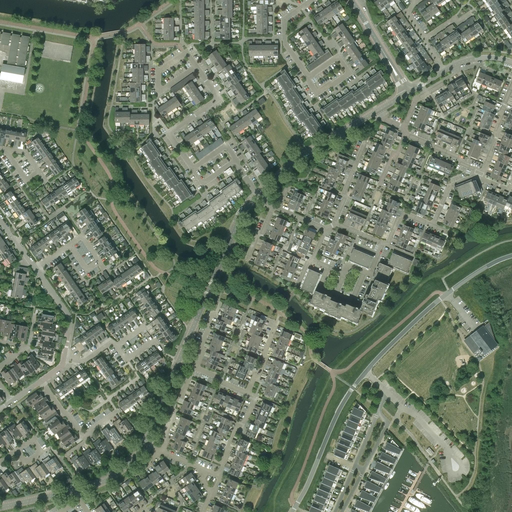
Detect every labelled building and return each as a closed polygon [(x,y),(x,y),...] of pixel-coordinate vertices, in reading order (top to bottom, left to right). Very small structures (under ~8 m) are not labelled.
[(333,3),(339,12),(343,9),(336,0),(333,0),(335,2),(333,3)] [(372,0),(380,10),(385,7),(379,0),(378,0),(376,1),(375,0),(372,0)] [(490,7),(493,11),(501,6),(500,5),(499,3),(501,2),(499,0),(498,0),(497,1),(498,1),(490,7)] [(331,5),(330,2),(329,1),(327,3),(335,15),(339,12),(333,3),(331,5)] [(431,5),(429,7),(435,15),(439,11),(436,7),(432,2),(430,3),(431,5)] [(335,15),(327,3),(324,4),(327,8),(325,9),(331,18),(335,15)] [(493,11),(496,15),(496,16),(504,10),(502,7),(504,6),(502,4),(500,5),(501,6),(493,11)] [(331,18),(325,9),(324,10),(321,7),(319,8),(327,20),(331,18)] [(425,7),(423,8),(430,18),(435,15),(429,7),(426,8),(425,7)] [(327,20),(319,8),(317,10),(319,13),(317,15),(324,23),(327,20)] [(420,8),(418,10),(420,13),(421,14),(422,17),(425,20),(427,23),(431,19),(430,18),(423,8),(421,10),(420,8)] [(494,17),(497,21),(505,16),(503,13),(505,12),(504,10),(496,16),(496,15),(494,17)] [(324,23),(317,15),(316,16),(313,12),(311,14),(319,26),(324,23)] [(497,21),(500,26),(508,20),(509,20),(508,18),(508,17),(508,16),(507,14),(505,16),(497,21)] [(387,22),(390,26),(398,21),(396,18),(398,17),(396,15),(387,22)] [(390,26),(393,31),(401,25),(403,24),(407,21),(406,19),(403,21),(401,21),(400,19),(398,21),(390,26)] [(503,30),(505,29),(511,25),(509,22),(511,21),(510,19),(509,20),(508,20),(500,26),(503,30)] [(473,22),(471,24),(478,34),(483,30),(477,22),(475,24),(473,22)] [(298,33),(301,37),(309,32),(307,29),(311,26),(310,24),(298,33)] [(333,37),(345,28),(342,24),(334,29),(336,32),(332,35),(333,37)] [(393,31),(396,35),(404,30),(405,29),(404,28),(404,27),(404,26),(403,24),(401,25),(393,31)] [(478,34),(471,24),(469,25),(471,27),(468,29),(474,37),(478,34)] [(348,33),(345,28),(333,37),(334,39),(339,36),(340,38),(348,33)] [(396,35),(399,40),(407,34),(405,32),(407,30),(406,28),(405,29),(404,30),(396,35)] [(464,29),(463,30),(469,40),(474,37),(468,29),(466,31),(464,29)] [(457,41),(462,38),(459,35),(460,35),(457,32),(457,30),(456,31),(456,30),(455,31),(454,30),(453,30),(451,32),(457,41)] [(462,33),(460,35),(459,35),(462,38),(465,43),(469,40),(463,30),(461,31),(462,33)] [(4,63),(3,66),(23,69),(23,67),(24,67),(29,37),(28,38),(22,37),(21,38),(19,37),(20,35),(19,35),(19,36),(12,35),(12,36),(10,36),(10,34),(9,34),(3,33),(2,34),(0,34),(0,32),(0,31),(0,50),(6,53),(6,56),(8,57),(7,64),(4,63)] [(309,32),(301,37),(304,42),(316,33),(315,32),(311,35),(309,32)] [(457,41),(451,32),(449,33),(450,35),(448,37),(453,45),(457,41)] [(304,42),(307,46),(315,41),(313,38),(317,35),(316,33),(304,42)] [(348,33),(340,38),(342,41),(338,44),(339,46),(351,37),(348,33)] [(399,40),(402,44),(410,39),(410,38),(412,37),(416,34),(415,33),(412,34),(410,35),(409,33),(407,34),(399,40)] [(351,37),(339,46),(341,47),(345,44),(346,47),(347,47),(352,43),(353,43),(355,42),(351,37)] [(410,39),(402,44),(405,49),(413,43),(411,41),(413,39),(412,37),(410,38),(410,39)] [(440,54),(444,51),(439,43),(436,40),(434,37),(433,38),(435,41),(435,43),(433,44),(440,54)] [(444,37),(442,38),(449,48),(453,45),(448,37),(445,39),(444,37)] [(439,43),(444,51),(449,48),(442,38),(440,39),(441,41),(439,43)] [(315,41),(307,46),(310,51),(322,42),(321,40),(317,43),(315,41)] [(310,51),(313,55),(321,50),(320,47),(324,44),(322,42),(310,51)] [(405,49),(403,50),(405,52),(406,55),(406,54),(408,53),(416,47),(420,45),(418,43),(417,44),(415,42),(413,43),(405,49)] [(347,47),(346,47),(344,48),(346,51),(342,54),(344,56),(356,47),(353,43),(352,43),(347,47)] [(351,57),(359,52),(356,47),(344,56),(345,58),(349,55),(351,57)] [(406,54),(410,59),(418,53),(417,53),(419,52),(424,49),(422,47),(420,49),(418,49),(416,47),(408,53),(406,54)] [(324,55),(326,53),(329,51),(327,49),(323,52),(321,50),(313,55),(317,60),(319,58),(321,57),(324,55)] [(205,61),(207,63),(219,54),(216,50),(208,56),(209,58),(205,61)] [(350,65),(362,56),(359,52),(351,57),(353,60),(348,63),(350,65)] [(410,59),(413,63),(421,58),(420,58),(422,56),(423,56),(427,54),(425,52),(423,54),(421,54),(419,52),(417,53),(418,53),(410,59)] [(222,58),(219,54),(207,63),(208,65),(212,63),(213,64),(222,58)] [(357,66),(365,61),(362,56),(350,65),(351,66),(355,64),(357,66)] [(413,63),(416,68),(424,62),(426,61),(430,58),(428,56),(426,58),(424,58),(423,56),(422,56),(420,58),(421,58),(413,63)] [(225,62),(222,58),(213,64),(214,66),(211,69),(212,71),(225,62)] [(365,61),(357,66),(359,69),(355,72),(356,74),(368,65),(365,61)] [(427,63),(426,61),(424,62),(416,68),(419,72),(423,70),(425,73),(431,69),(429,65),(427,67),(425,64),(427,63)] [(219,72),(221,71),(227,66),(225,62),(212,71),(214,73),(217,71),(219,72)] [(229,65),(227,66),(221,71),(222,73),(218,75),(220,77),(232,69),(229,65)] [(3,66),(2,66),(1,74),(0,73),(0,86),(16,90),(16,86),(20,86),(23,69),(3,66)] [(235,73),(232,69),(220,77),(221,80),(225,77),(226,79),(235,73)] [(355,93),(353,94),(353,95),(358,101),(357,101),(359,103),(373,93),(372,91),(385,82),(381,76),(384,74),(381,70),(378,72),(379,73),(378,74),(374,69),(370,71),(374,77),(371,79),(367,74),(363,76),(367,82),(365,83),(367,85),(365,86),(361,81),(358,83),(362,88),(358,91),(354,86),(351,88),(355,93)] [(300,103),(302,102),(301,100),(306,96),(304,93),(298,97),(297,95),(296,93),(301,90),(299,86),(293,90),(292,88),(294,87),(293,85),(298,81),(296,78),(291,81),(288,78),(294,74),(291,71),(286,75),(285,73),(286,72),(284,70),(280,72),(282,75),(276,79),(285,92),(283,94),(293,108),(300,103)] [(476,82),(481,84),(485,75),(479,72),(476,82)] [(238,77),(235,73),(226,79),(227,81),(224,83),(225,85),(238,77)] [(481,84),(487,87),(491,77),(485,75),(481,84)] [(240,81),(238,77),(225,85),(227,88),(230,85),(232,86),(232,87),(238,82),(239,82),(240,81)] [(496,79),(491,77),(487,87),(492,89),(496,79)] [(458,80),(463,89),(467,87),(461,78),(458,80)] [(184,87),(187,92),(195,86),(193,83),(197,81),(196,79),(193,80),(191,82),(188,84),(186,86),(184,87)] [(502,82),(496,79),(492,89),(498,91),(502,82)] [(463,89),(458,80),(454,82),(459,91),(463,89)] [(241,86),(239,82),(238,82),(232,87),(232,86),(230,88),(231,90),(227,92),(229,95),(241,86)] [(459,91),(454,82),(450,84),(456,93),(459,91)] [(456,93),(450,84),(447,87),(449,90),(452,96),(452,95),(456,93)] [(195,86),(187,92),(190,96),(202,88),(201,86),(197,89),(195,86)] [(244,90),(241,86),(229,95),(230,97),(234,94),(235,96),(244,90)] [(190,96),(193,101),(201,95),(199,92),(203,89),(202,88),(190,96)] [(353,95),(353,94),(352,92),(350,94),(346,88),(343,91),(346,96),(343,99),(339,93),(336,96),(339,101),(338,102),(337,100),(335,101),(331,96),(327,99),(331,104),(328,106),(324,101),(321,103),(324,109),(323,110),(322,109),(319,110),(322,114),(324,113),(329,119),(342,109),(344,111),(357,101),(358,101),(353,95)] [(234,102),(247,94),(244,90),(235,96),(236,98),(233,100),(234,102)] [(449,90),(445,92),(451,101),(454,99),(452,95),(452,96),(449,90)] [(451,101),(445,92),(442,94),(447,103),(451,101)] [(181,105),(173,94),(172,93),(170,94),(173,98),(171,100),(176,108),(181,105)] [(249,98),(247,94),(234,102),(236,105),(240,102),(241,104),(249,98)] [(442,94),(438,96),(443,105),(447,103),(442,94)] [(203,98),(201,95),(193,101),(196,105),(208,97),(207,95),(203,98)] [(443,105),(438,96),(434,98),(439,108),(443,105)] [(172,111),(176,108),(171,100),(168,102),(165,98),(163,99),(172,111)] [(164,104),(162,106),(167,114),(172,111),(163,99),(162,100),(164,104)] [(293,108),(291,109),(301,123),(303,122),(313,136),(319,132),(320,134),(324,131),(323,129),(321,129),(320,128),(326,124),(323,120),(318,124),(315,121),(321,117),(318,114),(313,117),(312,115),(310,117),(309,115),(314,112),(311,108),(306,112),(304,108),(309,105),(306,101),(301,105),(300,103),(293,108)] [(483,105),(493,110),(495,106),(485,101),(483,105)] [(163,117),(167,114),(162,106),(159,108),(156,104),(154,105),(163,117)] [(251,112),(257,120),(261,117),(253,105),(251,106),(254,110),(251,112)] [(422,106),(420,111),(429,115),(432,110),(422,106)] [(246,110),(244,111),(252,123),(257,120),(251,112),(250,113),(249,111),(247,112),(246,110)] [(242,118),(248,126),(252,123),(244,111),(242,112),(245,117),(242,118)] [(429,115),(420,111),(418,116),(427,120),(429,115)] [(206,122),(211,130),(216,127),(208,115),(206,116),(209,120),(206,122)] [(235,117),(243,129),(248,126),(242,118),(240,120),(237,116),(235,117)] [(425,125),(427,120),(418,116),(416,121),(425,125)] [(233,125),(239,132),(243,129),(235,117),(233,119),(236,123),(233,125)] [(211,130),(206,122),(203,124),(200,120),(199,121),(207,133),(211,130)] [(207,133),(199,121),(197,123),(200,127),(197,129),(203,136),(207,133)] [(425,125),(416,121),(413,126),(423,130),(425,125)] [(239,132),(233,125),(231,126),(228,122),(226,124),(234,136),(239,132)] [(490,127),(480,122),(479,127),(488,131),(490,127)] [(203,136),(197,129),(194,130),(192,126),(190,128),(198,140),(203,136)] [(188,135),(194,143),(198,140),(190,128),(188,129),(191,133),(188,135)] [(385,133),(395,137),(396,133),(387,129),(385,133)] [(440,141),(445,131),(439,129),(435,139),(440,141)] [(445,131),(440,141),(445,143),(449,133),(445,131)] [(194,143),(188,135),(186,137),(183,132),(181,134),(189,146),(194,143)] [(445,143),(450,145),(454,135),(449,133),(445,143)] [(480,133),(479,137),(488,141),(490,137),(480,133)] [(454,135),(450,145),(456,147),(460,138),(454,135)] [(241,149),(253,140),(250,136),(241,142),(243,144),(239,147),(241,149)] [(32,144),(34,146),(41,141),(38,137),(31,142),(30,142),(27,145),(26,145),(27,147),(32,144)] [(487,145),(488,141),(479,137),(477,141),(483,143),(483,144),(487,145)] [(159,177),(161,175),(167,171),(167,170),(166,169),(172,165),(169,162),(164,165),(161,162),(167,158),(164,155),(159,158),(158,157),(160,156),(159,154),(164,150),(161,146),(156,150),(154,147),(159,143),(157,139),(151,143),(150,142),(151,141),(150,138),(146,141),(147,143),(141,147),(151,161),(149,163),(154,170),(159,177)] [(482,147),(483,144),(483,143),(477,141),(474,139),(472,143),(482,147)] [(256,144),(253,140),(241,149),(242,151),(246,148),(247,150),(256,144)] [(35,148),(37,151),(44,145),(41,141),(34,146),(29,150),(30,151),(35,148)] [(391,145),(382,141),(380,145),(386,148),(390,149),(391,145)] [(380,145),(377,143),(375,147),(385,151),(386,148),(380,145)] [(246,157),(258,148),(256,144),(247,150),(248,152),(245,154),(246,157)] [(37,151),(32,154),(33,156),(38,152),(39,155),(47,150),(44,145),(37,151)] [(407,150),(417,154),(419,149),(409,145),(407,150)] [(259,153),(261,152),(258,148),(246,157),(248,159),(251,156),(252,158),(253,158),(259,153)] [(41,157),(42,159),(50,154),(47,150),(39,155),(35,158),(36,160),(41,157)] [(417,154),(407,150),(405,155),(415,159),(417,154)] [(478,155),(469,151),(467,155),(468,155),(471,157),(477,159),(478,155)] [(250,166),(262,157),(259,153),(253,158),(252,158),(250,159),(252,161),(248,164),(250,166)] [(44,161),(45,163),(53,158),(50,154),(42,159),(38,162),(39,164),(44,161)] [(338,158),(336,163),(345,167),(348,161),(347,161),(348,158),(339,154),(337,157),(338,158)] [(415,159),(405,155),(403,160),(413,164),(415,159)] [(256,167),(265,161),(262,157),(250,166),(251,168),(255,165),(256,167)] [(433,168),(437,159),(431,157),(427,166),(433,168)] [(56,162),(53,158),(45,163),(41,166),(42,168),(47,165),(48,167),(56,162)] [(437,159),(433,168),(438,171),(442,161),(437,159)] [(413,164),(403,160),(401,165),(407,167),(407,168),(410,169),(413,164)] [(255,174),(268,165),(265,161),(256,167),(257,169),(254,171),(255,174)] [(442,161),(438,171),(444,173),(448,164),(442,161)] [(49,169),(51,171),(51,172),(59,166),(56,162),(48,167),(44,171),(45,172),(49,169)] [(343,173),(345,167),(336,163),(334,168),(334,169),(340,171),(339,171),(343,173)] [(401,165),(398,163),(395,168),(405,172),(407,168),(407,167),(401,165)] [(448,164),(444,173),(450,176),(454,166),(448,164)] [(268,165),(255,174),(257,176),(260,173),(262,175),(270,169),(268,165)] [(62,171),(59,166),(51,172),(51,171),(47,175),(48,176),(52,173),(54,176),(62,171)] [(161,175),(171,189),(173,188),(182,202),(188,197),(190,200),(194,197),(192,194),(191,195),(190,194),(195,190),(193,186),(187,190),(185,187),(190,183),(188,180),(182,183),(181,181),(179,183),(178,181),(183,178),(181,174),(176,178),(173,174),(179,171),(176,167),(171,171),(169,169),(167,170),(167,171),(161,175)] [(334,169),(334,168),(330,167),(328,173),(337,177),(339,171),(340,171),(334,169)] [(376,171),(367,167),(365,171),(375,175),(376,171)] [(405,172),(395,168),(393,173),(403,177),(405,172)] [(72,179),(70,180),(75,188),(79,185),(76,180),(74,177),(72,175),(71,173),(69,174),(72,179)] [(328,173),(326,178),(335,182),(337,177),(328,173)] [(393,173),(391,178),(401,182),(403,177),(393,173)] [(502,177),(492,173),(490,177),(500,181),(502,177)] [(358,180),(368,184),(370,178),(360,174),(358,180)] [(71,191),(75,188),(70,180),(67,176),(65,177),(68,181),(66,183),(71,191)] [(0,180),(0,186),(6,182),(11,179),(9,178),(7,179),(6,179),(5,177),(3,178),(0,180)] [(215,212),(229,202),(228,200),(242,190),(237,184),(239,183),(240,183),(237,179),(234,180),(235,182),(234,183),(230,178),(226,180),(230,185),(227,188),(223,182),(219,185),(223,190),(221,192),(223,194),(221,195),(218,189),(214,192),(218,197),(214,199),(210,194),(207,197),(211,202),(209,203),(210,205),(215,212)] [(333,188),(335,182),(326,178),(323,184),(322,183),(321,187),(330,191),(332,188),(333,188)] [(389,183),(399,187),(401,182),(391,178),(389,183)] [(62,182),(60,184),(61,186),(62,186),(67,194),(71,191),(66,183),(62,179),(61,180),(62,182)] [(358,180),(356,184),(366,189),(368,184),(358,180)] [(460,200),(480,191),(475,180),(455,188),(460,200)] [(8,185),(6,182),(0,186),(0,189),(2,192),(9,187),(14,183),(12,182),(8,185)] [(62,197),(67,194),(62,186),(61,186),(58,182),(57,183),(60,187),(57,189),(62,197)] [(399,187),(389,183),(387,188),(396,193),(399,187)] [(428,188),(438,192),(440,187),(431,183),(428,188)] [(363,194),(366,189),(356,184),(354,189),(363,194)] [(56,190),(53,192),(58,200),(62,197),(57,189),(54,185),(52,186),(56,190)] [(51,193),(49,195),(54,202),(58,200),(53,192),(50,187),(48,189),(51,193)] [(438,192),(428,188),(426,193),(436,197),(438,192)] [(361,198),(363,194),(354,189),(352,195),(351,198),(361,202),(362,199),(361,198)] [(3,196),(6,200),(14,195),(18,191),(17,190),(12,193),(10,190),(3,196)] [(47,196),(45,198),(50,205),(54,202),(49,195),(46,190),(44,192),(47,196)] [(292,195),(302,200),(305,193),(298,190),(297,193),(294,191),(292,195)] [(326,195),(335,200),(337,195),(327,191),(326,195)] [(488,202),(492,193),(488,191),(484,200),(488,202)] [(46,208),(50,205),(45,198),(42,193),(40,195),(43,199),(40,201),(46,208)] [(436,197),(426,193),(424,198),(434,202),(436,197)] [(15,197),(14,195),(6,200),(9,204),(16,199),(17,199),(21,196),(20,194),(15,197)] [(9,204),(12,208),(19,203),(24,200),(23,198),(18,201),(17,199),(16,199),(9,204)] [(424,198),(422,203),(428,206),(432,207),(434,202),(424,198)] [(390,199),(389,203),(398,207),(400,203),(390,199)] [(217,214),(215,212),(210,205),(209,206),(205,201),(201,203),(205,209),(202,211),(198,206),(195,208),(198,213),(197,215),(195,213),(194,214),(190,209),(186,211),(190,216),(187,219),(183,213),(179,216),(183,221),(182,222),(181,221),(178,223),(181,227),(183,225),(187,231),(201,222),(202,224),(217,214)] [(426,210),(428,206),(422,203),(419,201),(417,206),(426,210)] [(21,206),(19,203),(12,208),(15,212),(22,207),(27,204),(26,202),(21,206)] [(299,207),(289,203),(287,207),(297,211),(299,207)] [(451,204),(449,209),(459,213),(461,208),(451,204)] [(28,209),(29,209),(30,208),(29,206),(24,210),(22,207),(15,212),(18,217),(21,215),(21,214),(25,211),(28,209)] [(426,210),(417,206),(414,212),(424,216),(426,210)] [(79,214),(81,217),(89,212),(86,207),(78,213),(74,216),(75,218),(79,214)] [(387,207),(385,211),(392,213),(391,214),(395,215),(397,211),(387,207)] [(30,212),(29,209),(28,209),(25,211),(21,214),(21,215),(24,219),(31,213),(32,213),(36,210),(35,209),(30,212)] [(382,209),(380,213),(390,217),(391,214),(392,213),(385,211),(382,209)] [(459,213),(449,209),(447,214),(456,218),(459,213)] [(91,210),(89,212),(81,217),(77,220),(78,222),(81,220),(82,222),(84,221),(92,216),(94,215),(91,210)] [(351,221),(355,211),(351,210),(347,219),(351,221)] [(327,219),(329,215),(319,211),(317,215),(327,219)] [(24,219),(27,223),(34,218),(39,214),(38,213),(33,216),(32,213),(31,213),(24,219)] [(445,219),(454,223),(456,218),(447,214),(445,219)] [(367,216),(363,215),(359,224),(363,226),(367,216)] [(85,223),(87,225),(95,220),(92,216),(84,221),(82,222),(80,224),(81,226),(85,223)] [(36,220),(34,218),(27,223),(30,227),(37,222),(42,219),(41,217),(36,220)] [(275,222),(285,227),(287,221),(278,217),(275,222)] [(454,223),(445,219),(443,224),(452,228),(454,223)] [(88,227),(90,229),(90,230),(97,224),(95,220),(87,225),(82,229),(84,230),(88,227)] [(283,232),(285,227),(275,222),(273,227),(283,232)] [(66,223),(62,226),(67,233),(68,235),(70,238),(72,237),(70,234),(73,232),(66,223)] [(91,231),(93,234),(100,228),(97,224),(90,230),(90,229),(85,233),(87,234),(91,231)] [(402,229),(412,233),(414,229),(404,225),(402,229)] [(67,233),(62,226),(58,229),(63,236),(64,238),(66,241),(68,240),(66,237),(68,235),(67,233)] [(271,232),(281,237),(283,232),(273,227),(271,232)] [(103,233),(100,228),(93,234),(88,237),(90,239),(94,235),(96,238),(103,233)] [(64,238),(63,236),(58,229),(54,232),(59,239),(60,241),(62,244),(64,243),(62,240),(64,238)] [(303,235),(313,239),(315,233),(306,229),(303,235)] [(382,237),(383,233),(374,229),(372,233),(382,237)] [(426,243),(430,233),(425,231),(421,241),(426,243)] [(54,232),(50,235),(55,242),(58,247),(60,245),(58,243),(60,241),(59,239),(54,232)] [(281,237),(271,232),(269,238),(279,242),(281,237)] [(337,232),(335,236),(345,240),(347,236),(337,232)] [(430,233),(426,243),(431,245),(435,236),(430,233)] [(55,242),(50,235),(45,237),(51,245),(54,250),(55,248),(52,244),(55,242)] [(99,242),(101,245),(108,240),(105,235),(98,241),(93,244),(95,246),(99,242)] [(313,239),(303,235),(301,241),(310,244),(313,239)] [(343,244),(345,240),(335,236),(334,240),(340,243),(343,244)] [(435,236),(431,245),(436,247),(440,238),(435,236)] [(46,248),(50,253),(51,251),(48,247),(51,245),(45,237),(41,240),(46,248)] [(329,242),(338,247),(340,243),(334,240),(330,238),(329,242)] [(445,240),(440,238),(436,247),(441,250),(445,240)] [(44,250),(46,248),(41,240),(37,243),(42,251),(43,253),(45,255),(47,254),(44,250)] [(104,249),(111,244),(108,240),(101,245),(96,248),(97,250),(102,247),(104,249)] [(407,245),(397,240),(396,245),(405,249),(407,245)] [(261,247),(271,251),(273,245),(264,241),(261,247)] [(299,246),(308,250),(310,244),(301,241),(299,246)] [(0,253),(1,255),(8,249),(7,247),(10,245),(8,242),(0,247),(0,253)] [(33,246),(30,248),(36,257),(39,256),(41,258),(43,257),(41,254),(43,253),(42,251),(37,243),(33,246)] [(107,253),(114,248),(111,244),(104,249),(99,252),(100,254),(105,251),(107,253)] [(107,253),(102,257),(103,258),(108,255),(110,257),(110,258),(117,252),(120,251),(117,246),(114,248),(107,253)] [(308,250),(299,246),(296,252),(297,252),(296,255),(303,258),(304,255),(306,256),(308,250)] [(271,251),(261,247),(259,252),(268,256),(271,251)] [(3,260),(15,252),(13,249),(10,252),(8,249),(1,255),(3,258),(2,259),(3,260)] [(373,257),(353,249),(349,261),(368,269),(373,257)] [(333,258),(335,254),(325,250),(324,254),(333,258)] [(15,252),(3,260),(4,262),(5,261),(8,265),(7,265),(8,265),(16,259),(15,259),(14,257),(17,254),(15,252)] [(120,257),(117,252),(110,258),(110,257),(105,261),(106,262),(111,259),(113,262),(120,257)] [(257,258),(266,262),(268,256),(259,252),(257,258)] [(412,261),(392,253),(387,265),(407,273),(412,261)] [(288,260),(298,264),(300,259),(291,255),(288,260)] [(266,262),(257,258),(254,263),(264,267),(266,262)] [(136,265),(133,267),(138,274),(143,271),(138,264),(137,264),(136,262),(134,259),(133,260),(136,265)] [(286,265),(296,269),(298,264),(288,260),(286,265)] [(53,268),(56,273),(64,267),(68,264),(67,262),(63,266),(61,263),(53,268)] [(134,277),(138,274),(133,267),(130,262),(128,263),(132,268),(129,269),(129,270),(134,277)] [(373,279),(375,280),(375,279),(386,284),(388,280),(387,280),(392,268),(379,263),(377,269),(376,269),(375,271),(376,271),(373,279)] [(127,271),(125,272),(130,280),(134,277),(129,270),(129,269),(126,265),(124,266),(127,271)] [(284,270),(294,274),(296,269),(286,265),(284,270)] [(64,267),(56,273),(59,277),(67,271),(67,272),(71,268),(70,267),(66,270),(64,267)] [(126,283),(130,280),(125,272),(122,268),(120,269),(123,274),(121,275),(126,283)] [(309,269),(306,277),(300,289),(312,294),(321,274),(309,269)] [(294,274),(284,270),(282,275),(281,275),(280,277),(290,282),(291,279),(292,279),(294,274)] [(67,272),(67,271),(59,277),(62,281),(70,276),(74,273),(73,271),(68,274),(67,272)] [(107,280),(106,281),(111,288),(115,285),(112,281),(110,278),(105,271),(103,273),(107,280)] [(119,277),(117,278),(116,278),(122,286),(126,283),(121,275),(118,271),(116,272),(119,277)] [(20,273),(17,273),(16,273),(15,277),(14,276),(13,278),(28,281),(29,278),(25,277),(25,274),(23,274),(20,273)] [(117,289),(122,286),(116,278),(117,278),(113,274),(112,275),(115,279),(112,281),(115,285),(117,289)] [(71,278),(70,276),(62,281),(65,285),(73,280),(77,277),(76,275),(71,278)] [(102,284),(107,291),(111,288),(106,281),(103,276),(101,278),(104,282),(102,284)] [(73,280),(65,285),(68,289),(75,284),(76,284),(80,281),(79,279),(74,282),(73,280)] [(102,294),(107,291),(102,284),(98,279),(97,280),(100,285),(97,287),(102,294)] [(372,287),(368,295),(379,299),(378,299),(382,301),(384,297),(383,296),(388,284),(386,284),(375,279),(375,280),(372,285),(371,287),(372,287)] [(76,284),(75,284),(68,289),(71,293),(78,288),(83,285),(82,283),(77,287),(76,284)] [(11,290),(26,293),(27,290),(23,289),(23,286),(14,285),(12,284),(11,290)] [(80,291),(78,288),(71,293),(74,298),(81,292),(86,289),(85,288),(80,291)] [(138,296),(134,299),(135,301),(140,298),(141,300),(149,295),(146,290),(144,288),(136,293),(138,296)] [(25,296),(26,293),(11,290),(10,296),(21,298),(21,295),(25,296)] [(314,305),(325,310),(326,310),(330,300),(331,297),(325,295),(325,294),(323,294),(315,291),(309,304),(314,306),(314,305)] [(81,292),(74,298),(77,302),(84,297),(89,293),(88,292),(83,295),(81,292)] [(368,295),(366,294),(363,300),(362,302),(363,302),(360,309),(359,309),(362,311),(373,315),(375,311),(374,311),(378,299),(379,299),(368,295)] [(84,297),(77,302),(80,306),(87,301),(89,300),(90,301),(93,299),(92,298),(91,296),(89,297),(87,295),(84,297)] [(143,302),(144,304),(152,299),(149,295),(141,300),(137,303),(138,305),(143,302)] [(147,308),(147,309),(155,303),(152,299),(144,304),(140,307),(141,309),(146,306),(147,308)] [(345,306),(339,303),(337,302),(337,303),(330,300),(326,310),(325,310),(324,313),(328,315),(329,314),(340,319),(341,318),(340,317),(345,306)] [(150,313),(158,307),(155,303),(147,309),(147,308),(143,312),(144,313),(148,310),(150,313)] [(346,304),(345,306),(340,317),(341,318),(345,319),(345,318),(357,323),(362,311),(359,309),(360,309),(356,308),(356,307),(354,307),(346,304)] [(226,309),(235,313),(237,309),(227,305),(226,309)] [(161,312),(158,307),(150,313),(146,316),(147,318),(151,314),(153,317),(161,312)] [(133,309),(129,312),(134,320),(137,324),(139,323),(135,319),(138,317),(137,315),(139,314),(135,309),(133,310),(133,309)] [(226,309),(224,313),(236,318),(237,314),(235,313),(226,309)] [(134,326),(131,321),(134,320),(128,312),(124,315),(130,323),(129,323),(133,327),(134,326)] [(38,316),(37,322),(40,322),(52,324),(53,317),(55,317),(55,316),(42,313),(41,316),(38,316)] [(224,313),(222,317),(232,321),(234,322),(236,318),(224,313)] [(254,320),(264,324),(265,320),(260,318),(261,315),(255,313),(254,316),(256,316),(254,320)] [(127,324),(129,323),(130,323),(124,315),(120,318),(125,326),(129,330),(130,329),(127,324)] [(157,325),(164,320),(161,315),(159,317),(156,319),(153,321),(154,321),(149,324),(150,326),(155,323),(156,325),(157,325)] [(232,321),(222,317),(221,321),(227,323),(227,324),(230,325),(232,321)] [(123,327),(125,326),(120,318),(116,321),(121,328),(121,329),(124,333),(126,332),(123,327)] [(221,321),(217,319),(216,323),(225,327),(227,324),(227,323),(221,321)] [(2,320),(0,329),(0,331),(2,332),(2,335),(8,336),(10,324),(11,321),(2,320)] [(158,327),(159,329),(167,324),(164,320),(157,325),(156,325),(152,328),(153,330),(158,327)] [(117,331),(117,332),(120,336),(122,335),(119,330),(121,329),(121,328),(116,321),(112,324),(117,331)] [(40,322),(39,328),(42,329),(41,331),(53,333),(55,325),(52,324),(40,322)] [(476,333),(466,340),(467,341),(468,340),(474,347),(475,349),(473,350),(474,351),(477,348),(479,347),(480,348),(479,349),(481,352),(482,351),(483,353),(496,343),(495,341),(489,322),(478,330),(479,331),(476,333)] [(225,327),(216,323),(214,327),(224,331),(225,327)] [(8,336),(7,338),(13,339),(14,337),(17,337),(19,325),(20,325),(20,324),(18,324),(18,325),(10,324),(8,336)] [(99,324),(95,327),(100,335),(103,339),(105,338),(102,333),(105,332),(99,324)] [(114,333),(117,332),(117,331),(112,324),(107,327),(113,334),(116,339),(118,338),(114,333)] [(159,329),(155,332),(156,334),(161,331),(162,333),(170,328),(167,324),(159,329)] [(19,325),(17,337),(20,338),(19,340),(25,342),(28,327),(20,325),(19,325)] [(98,336),(100,335),(95,327),(91,330),(96,338),(99,342),(101,341),(98,336)] [(164,335),(165,338),(173,332),(170,328),(162,333),(158,337),(159,338),(164,335)] [(93,339),(96,338),(91,330),(87,333),(92,340),(92,341),(95,345),(97,344),(93,339)] [(283,330),(281,336),(290,340),(292,334),(283,330)] [(38,334),(37,340),(40,340),(52,342),(53,334),(55,334),(55,333),(53,333),(41,331),(41,334),(38,334)] [(176,337),(173,332),(165,338),(161,341),(162,343),(166,339),(168,342),(170,341),(176,337)] [(89,342),(92,341),(92,340),(87,333),(82,336),(88,343),(88,344),(91,348),(92,347),(89,342)] [(215,333),(214,337),(223,342),(225,337),(215,333)] [(81,344),(83,346),(85,349),(87,351),(88,350),(85,345),(88,344),(88,343),(82,336),(78,339),(78,338),(74,341),(76,344),(80,342),(81,344)] [(290,340),(281,336),(278,342),(288,346),(290,340)] [(40,340),(38,346),(41,346),(41,349),(53,351),(54,342),(52,342),(40,340)] [(278,342),(276,347),(285,351),(288,346),(278,342)] [(257,349),(248,345),(246,349),(256,353),(257,349)] [(276,347),(274,347),(270,345),(269,347),(275,349),(272,355),(284,360),(285,358),(283,357),(285,351),(276,347)] [(152,354),(158,362),(162,359),(157,351),(154,347),(152,348),(155,352),(153,354),(152,354)] [(37,352),(36,358),(51,360),(53,352),(54,352),(54,351),(53,351),(41,349),(40,352),(37,352)] [(151,355),(148,357),(154,365),(158,362),(152,354),(153,354),(149,350),(148,351),(151,355)] [(147,358),(144,360),(149,368),(154,365),(148,357),(145,353),(143,354),(147,358)] [(28,360),(25,362),(32,371),(33,371),(40,366),(31,354),(26,358),(28,360)] [(95,361),(98,365),(105,360),(110,357),(109,355),(106,358),(104,358),(102,356),(95,361)] [(145,370),(149,368),(144,360),(141,355),(139,357),(142,361),(140,363),(145,370)] [(245,361),(254,365),(257,359),(247,355),(245,361)] [(141,374),(145,370),(140,363),(137,358),(135,360),(138,364),(136,366),(141,374)] [(275,359),(272,365),(282,369),(284,363),(275,359)] [(98,365),(101,370),(108,364),(113,361),(112,360),(107,363),(105,360),(98,365)] [(16,364),(23,375),(25,377),(32,372),(32,373),(34,372),(33,371),(32,371),(25,362),(23,363),(21,361),(16,364)] [(245,361),(243,366),(249,369),(248,369),(252,371),(254,365),(245,361)] [(12,368),(9,370),(16,380),(17,379),(23,375),(16,364),(15,362),(10,366),(12,368)] [(215,370),(217,366),(207,362),(205,366),(215,370)] [(108,364),(101,370),(104,374),(111,369),(117,364),(116,363),(110,367),(108,364)] [(82,371),(80,372),(80,373),(85,380),(89,377),(84,369),(84,370),(81,365),(79,366),(82,371)] [(246,374),(248,369),(249,369),(243,366),(239,365),(237,370),(246,374)] [(279,374),(282,369),(272,365),(270,370),(279,374)] [(81,383),(85,380),(80,373),(80,372),(76,368),(75,369),(77,372),(74,374),(75,375),(81,383)] [(104,374),(107,378),(114,373),(119,370),(117,368),(113,371),(111,369),(104,374)] [(5,369),(0,373),(9,385),(16,380),(16,381),(18,380),(17,379),(16,380),(9,370),(7,371),(5,369)] [(244,380),(246,374),(237,370),(234,376),(244,380)] [(277,380),(279,374),(270,370),(268,376),(277,380)] [(72,375),(70,377),(71,378),(76,386),(81,383),(75,375),(74,374),(72,371),(70,372),(72,375)] [(107,378),(110,382),(117,377),(122,374),(120,372),(116,375),(114,373),(107,378)] [(72,389),(76,386),(71,378),(68,374),(66,375),(70,380),(67,381),(72,389)] [(119,379),(117,377),(110,382),(113,387),(120,381),(125,378),(123,376),(119,379)] [(275,385),(277,380),(268,376),(265,381),(269,383),(275,385)] [(68,392),(72,389),(67,381),(64,377),(62,378),(65,382),(63,384),(68,392)] [(64,395),(68,392),(63,384),(60,380),(58,381),(60,384),(57,385),(59,387),(64,395)] [(140,389),(145,396),(149,393),(144,386),(141,381),(139,382),(142,387),(140,389)] [(196,382),(194,387),(204,391),(206,386),(196,382)] [(59,387),(57,385),(55,383),(54,384),(57,388),(54,390),(59,398),(64,395),(59,387)] [(278,386),(275,385),(269,383),(266,388),(276,392),(278,386)] [(138,390),(135,392),(141,399),(145,396),(140,389),(136,384),(135,385),(138,390)] [(132,391),(130,393),(131,395),(136,402),(141,399),(135,392),(132,387),(130,388),(132,391)] [(202,396),(204,391),(194,387),(192,392),(202,396)] [(276,392),(266,388),(264,394),(273,398),(276,392)] [(132,405),(136,402),(131,395),(128,390),(126,391),(130,396),(127,397),(132,405)] [(36,392),(25,400),(26,401),(27,400),(32,407),(34,405),(44,398),(40,393),(38,395),(36,392)] [(200,401),(202,396),(192,392),(190,397),(200,401)] [(212,400),(219,403),(223,394),(219,392),(217,395),(215,394),(212,400)] [(125,399),(123,400),(128,408),(132,405),(127,397),(124,393),(122,394),(125,399)] [(124,411),(128,408),(123,400),(120,396),(118,397),(121,402),(118,403),(124,411)] [(44,398),(34,405),(38,412),(37,413),(38,414),(39,413),(39,412),(49,406),(47,403),(49,402),(46,397),(44,398)] [(190,397),(188,402),(194,405),(197,406),(200,401),(190,397)] [(192,410),(194,405),(188,402),(184,400),(182,405),(192,410)] [(242,402),(238,400),(234,410),(238,412),(242,402)] [(263,402),(260,408),(270,412),(272,406),(274,407),(275,404),(266,401),(265,403),(263,402)] [(190,415),(192,410),(182,405),(180,411),(190,415)] [(351,413),(364,419),(366,415),(364,414),(366,412),(360,405),(358,409),(354,408),(351,413)] [(49,406),(39,412),(39,413),(44,420),(56,411),(53,406),(50,408),(49,406)] [(259,407),(258,409),(260,410),(258,414),(267,418),(270,412),(260,408),(259,407)] [(56,411),(44,420),(49,426),(47,427),(48,428),(49,428),(49,427),(59,420),(57,418),(60,416),(56,411)] [(364,419),(351,413),(349,419),(361,425),(363,421),(363,420),(363,419),(364,419)] [(265,423),(267,418),(258,414),(256,419),(265,423)] [(179,422),(189,426),(191,421),(182,417),(179,422)] [(221,422),(230,426),(232,421),(223,417),(221,422)] [(113,422),(112,422),(121,434),(123,432),(125,434),(133,429),(134,430),(126,419),(122,422),(120,418),(113,423),(113,422)] [(16,426),(23,436),(24,438),(30,435),(28,432),(30,431),(22,419),(21,420),(22,422),(16,426)] [(256,419),(253,424),(253,425),(259,427),(263,429),(265,423),(256,419)] [(361,425),(349,419),(346,425),(359,431),(361,426),(360,426),(361,425)] [(59,420),(49,427),(49,428),(54,434),(56,433),(66,426),(63,421),(61,422),(59,420)] [(179,422),(177,427),(187,431),(189,426),(179,422)] [(230,426),(221,422),(218,427),(228,431),(230,426)] [(257,433),(259,427),(253,425),(253,424),(250,423),(248,429),(257,433)] [(7,427),(6,428),(6,429),(7,429),(14,439),(16,437),(18,439),(23,436),(16,426),(14,424),(8,428),(7,427)] [(66,426),(56,433),(61,440),(60,440),(61,442),(62,441),(61,440),(71,433),(70,431),(72,429),(68,424),(66,426)] [(359,431),(346,425),(344,431),(357,436),(358,432),(358,430),(359,431)] [(122,438),(121,437),(115,427),(110,430),(108,426),(102,431),(101,430),(109,442),(112,440),(113,442),(121,437),(122,438)] [(187,431),(177,427),(175,432),(185,436),(187,431)] [(226,436),(228,431),(218,427),(216,432),(223,435),(222,435),(226,436)] [(0,433),(0,434),(7,444),(8,446),(13,443),(12,440),(14,439),(7,429),(6,429),(0,433)] [(255,438),(257,433),(248,429),(245,434),(255,438)] [(216,432),(213,430),(211,436),(220,440),(222,435),(223,435),(216,432)] [(357,436),(344,431),(341,437),(354,442),(356,438),(355,438),(356,436),(357,436)] [(173,437),(176,439),(176,438),(183,441),(185,436),(175,432),(173,437)] [(71,433),(61,440),(62,441),(67,448),(79,439),(75,434),(73,436),(71,433)] [(209,441),(218,445),(220,440),(211,436),(209,441)] [(354,442),(341,437),(339,442),(352,448),(353,444),(353,443),(353,442),(354,442)] [(114,450),(113,449),(106,439),(102,442),(99,438),(93,443),(93,442),(92,442),(101,454),(103,452),(105,454),(112,449),(113,450),(114,450)] [(186,442),(183,441),(176,438),(176,439),(174,443),(184,448),(186,442)] [(237,444),(247,448),(249,442),(240,438),(237,444)] [(382,452),(396,459),(393,458),(396,453),(398,454),(399,449),(401,450),(398,448),(399,447),(392,440),(390,444),(387,442),(384,449),(387,450),(385,453),(382,452)] [(207,446),(216,450),(218,445),(209,441),(207,446)] [(339,442),(336,448),(349,454),(351,449),(350,449),(351,448),(352,448),(339,442)] [(182,453),(184,448),(174,443),(172,449),(182,453)] [(237,444),(235,450),(238,451),(244,453),(247,454),(249,449),(247,448),(237,444)] [(204,451),(214,455),(216,450),(207,446),(204,451)] [(103,460),(102,458),(96,449),(91,451),(89,448),(83,453),(82,452),(90,463),(93,462),(95,464),(102,459),(103,460)] [(349,454),(336,448),(334,454),(336,455),(336,456),(340,458),(340,457),(346,460),(348,455),(348,454),(349,454)] [(214,455),(204,451),(202,456),(212,460),(214,455)] [(247,454),(244,453),(238,451),(236,456),(245,460),(248,454),(247,454)] [(377,461),(377,462),(391,469),(388,467),(391,462),(393,463),(394,459),(396,460),(396,459),(382,452),(379,458),(382,459),(380,463),(377,461)] [(70,458),(69,458),(78,470),(80,468),(82,470),(90,465),(91,466),(83,455),(79,458),(77,455),(70,459),(70,458)] [(42,460),(41,460),(50,472),(52,470),(54,472),(62,467),(63,468),(55,457),(51,460),(48,456),(42,461),(42,460)] [(243,466),(245,460),(236,456),(234,462),(243,466)] [(159,464),(165,472),(170,469),(163,460),(159,464)] [(231,467),(241,471),(243,466),(234,462),(231,467)] [(391,469),(377,462),(374,468),(377,469),(375,472),(372,471),(386,479),(386,478),(383,477),(386,472),(388,473),(389,468),(391,469)] [(50,474),(49,473),(42,463),(38,466),(36,463),(30,467),(29,466),(37,478),(40,476),(41,479),(49,473),(50,475),(50,474)] [(154,467),(156,470),(157,470),(160,475),(161,475),(165,472),(159,464),(154,467)] [(327,471),(339,476),(341,472),(340,472),(341,470),(329,465),(327,471)] [(36,479),(35,477),(28,468),(24,470),(22,467),(16,472),(15,471),(23,483),(26,481),(27,483),(35,478),(36,479)] [(238,477),(241,471),(231,467),(229,473),(238,477)] [(156,470),(152,473),(158,482),(163,478),(161,475),(160,475),(157,470),(156,470)] [(0,475),(1,476),(9,486),(11,485),(13,487),(21,482),(22,483),(14,471),(10,474),(8,471),(1,475),(0,475)] [(324,477),(337,482),(339,478),(338,478),(339,476),(327,471),(324,477)] [(386,479),(372,471),(369,477),(372,478),(370,482),(367,481),(381,488),(378,486),(381,481),(383,482),(384,478),(386,479)] [(182,478),(185,482),(194,476),(191,472),(182,478)] [(154,485),(158,482),(152,473),(148,476),(154,485)] [(149,488),(154,485),(148,476),(143,479),(149,488)] [(196,480),(194,476),(185,482),(187,485),(187,486),(193,482),(196,480)] [(322,482),(334,488),(336,484),(335,483),(336,482),(337,482),(324,477),(322,482)] [(0,492),(1,494),(8,488),(9,490),(10,490),(2,478),(0,479),(0,492)] [(149,488),(143,479),(139,482),(145,491),(149,488)] [(226,484),(236,488),(238,483),(229,479),(226,484)] [(362,490),(376,498),(373,496),(375,491),(378,492),(379,487),(381,488),(367,481),(364,487),(367,488),(365,492),(362,490)] [(195,485),(193,482),(187,486),(187,485),(184,487),(187,491),(195,485)] [(319,488),(332,494),(334,489),(333,489),(334,488),(322,482),(319,488)] [(226,484),(224,490),(233,494),(236,488),(226,484)] [(198,489),(195,485),(187,491),(189,495),(198,489)] [(317,494),(329,499),(331,495),(331,494),(332,494),(319,488),(317,494)] [(192,498),(200,492),(198,489),(189,495),(192,498)] [(133,494),(139,502),(144,498),(138,490),(133,494)] [(224,490),(222,495),(231,499),(233,494),(224,490)] [(376,498),(362,490),(359,496),(362,497),(360,501),(357,500),(371,507),(368,505),(371,501),(373,501),(374,497),(376,498)] [(203,496),(200,492),(192,498),(194,502),(196,500),(200,498),(203,496)] [(139,502),(133,494),(128,497),(134,505),(139,502)] [(314,500),(327,505),(329,501),(328,501),(329,499),(329,500),(329,499),(317,494),(314,500)] [(229,505),(231,499),(222,495),(219,501),(229,505)] [(134,505),(128,497),(123,500),(129,509),(134,505)] [(124,511),(129,509),(123,500),(118,504),(123,511),(124,511)] [(312,506),(324,511),(326,507),(326,505),(327,505),(314,500),(312,506)] [(371,507),(357,500),(354,506),(357,507),(355,511),(352,509),(352,510),(356,511),(364,511),(365,510),(368,511),(369,506),(371,507)] [(156,511),(161,511),(164,506),(160,504),(161,503),(158,502),(156,507),(159,508),(156,511)]
